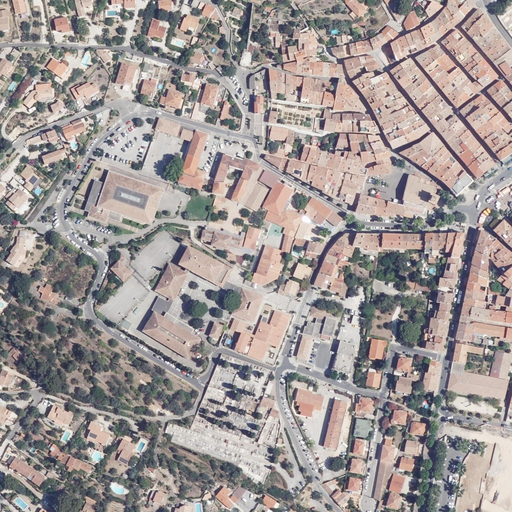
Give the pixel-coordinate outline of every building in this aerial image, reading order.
[(22,0),(18,0),(19,1),(12,3),(16,16),(21,15),(21,13),(25,12),(22,0)] [(85,8),(94,5),(92,0),(75,0),(77,3),(74,3),(78,16),(79,16),(79,17),(86,15),(86,14),(85,8)] [(344,0),(345,0),(346,4),(358,19),(365,12),(361,6),(354,0),(344,0)] [(399,17),(398,13),(389,1),(389,0),(382,0),(385,4),(395,22),(399,17)] [(449,0),(448,0),(445,8),(449,12),(453,17),(458,11),(457,9),(452,2),(449,0)] [(467,0),(449,0),(452,2),(457,9),(458,11),(461,7),(467,0)] [(474,6),(467,0),(461,7),(467,14),(474,6)] [(171,5),(171,1),(158,2),(159,12),(172,11),(171,5)] [(428,7),(431,4),(427,1),(422,8),(426,12),(428,7)] [(431,3),(431,4),(428,7),(436,12),(441,7),(431,3)] [(210,17),(216,7),(205,4),(200,15),(210,17)] [(174,12),(173,10),(173,5),(171,5),(172,11),(159,12),(159,13),(174,12)] [(222,21),(216,7),(210,17),(222,21)] [(239,15),(241,11),(234,7),(232,12),(239,15)] [(436,12),(428,7),(426,12),(425,13),(428,18),(436,12)] [(458,11),(463,18),(467,14),(461,7),(458,11)] [(511,9),(500,19),(508,28),(511,24),(511,9)] [(478,10),(471,18),(475,24),(482,16),(478,10)] [(453,17),(459,23),(463,18),(458,11),(453,17)] [(415,28),(420,25),(414,12),(410,13),(406,19),(404,24),(406,31),(415,28)] [(442,12),(438,16),(443,25),(447,22),(446,20),(447,19),(445,16),(442,12)] [(447,22),(443,25),(447,32),(459,23),(453,17),(449,12),(445,16),(447,19),(446,20),(447,22)] [(196,29),(197,28),(186,23),(188,17),(186,16),(186,18),(185,18),(184,21),(183,20),(181,26),(188,29),(188,27),(196,29)] [(438,16),(434,21),(438,29),(443,25),(438,16)] [(475,24),(466,33),(470,39),(487,22),(482,16),(475,24)] [(54,18),(51,18),(53,31),(57,31),(62,30),(63,33),(71,32),(68,17),(55,20),(54,18)] [(186,23),(197,28),(199,20),(188,17),(186,23)] [(9,18),(0,18),(0,32),(10,32),(9,18)] [(475,24),(471,18),(461,28),(466,33),(475,24)] [(160,22),(153,20),(148,33),(154,35),(154,36),(164,39),(167,29),(159,27),(160,22)] [(434,21),(429,24),(432,29),(435,34),(437,33),(438,34),(440,33),(438,29),(434,21)] [(487,22),(470,39),(472,41),(479,35),(482,38),(492,28),(487,22)] [(429,24),(420,30),(423,38),(429,35),(427,32),(432,29),(429,24)] [(438,29),(440,33),(442,36),(447,32),(443,25),(438,29)] [(382,32),(380,34),(387,42),(393,38),(397,34),(387,27),(381,31),(382,32)] [(496,34),(492,28),(482,38),(482,39),(484,42),(485,41),(486,43),(496,34)] [(427,32),(429,35),(432,43),(442,36),(440,33),(438,34),(437,33),(435,34),(432,29),(427,32)] [(420,30),(415,32),(419,43),(424,41),(423,38),(420,30)] [(458,44),(463,39),(455,31),(450,35),(458,44)] [(415,32),(404,37),(408,48),(414,45),(417,52),(422,49),(419,43),(415,32)] [(154,35),(148,33),(147,37),(163,41),(164,39),(154,36),(154,35)] [(387,42),(380,34),(376,36),(382,46),(384,44),(387,42)] [(486,43),(480,50),(484,55),(500,39),(496,34),(486,43)] [(423,38),(424,41),(427,47),(433,44),(432,43),(429,35),(423,38)] [(449,44),(453,48),(458,44),(450,35),(445,39),(449,44)] [(479,35),(472,41),(480,50),(486,43),(485,41),(484,42),(482,39),(482,38),(479,35)] [(382,46),(376,36),(373,38),(378,48),(380,47),(382,46)] [(314,38),(309,37),(309,38),(297,38),(297,41),(297,47),(298,51),(303,51),(306,50),(309,57),(316,55),(316,49),(316,46),(316,45),(316,44),(314,44),(314,38)] [(404,37),(400,39),(405,53),(410,51),(408,48),(404,37)] [(378,48),(373,38),(369,40),(373,51),(374,50),(378,48)] [(389,45),(390,47),(393,54),(396,61),(406,56),(405,53),(400,39),(389,45)] [(444,48),(449,44),(445,39),(440,43),(444,48)] [(457,52),(466,43),(463,39),(458,44),(453,48),(457,52)] [(500,39),(484,55),(488,59),(505,45),(500,39)] [(373,51),(369,40),(361,42),(363,53),(367,52),(373,51)] [(288,56),(289,61),(296,60),(293,55),(298,53),(295,47),(287,47),(287,44),(281,43),(281,46),(281,50),(287,49),(288,56)] [(465,52),(471,48),(466,43),(457,52),(460,55),(465,52)] [(348,45),(349,57),(352,56),(357,55),(355,44),(348,45)] [(247,48),(246,52),(246,53),(253,55),(255,46),(251,45),(251,46),(247,45),(247,48)] [(408,48),(410,51),(411,55),(417,52),(414,45),(408,48)] [(505,45),(488,59),(492,64),(509,51),(505,45)] [(338,59),(344,58),(342,46),(338,47),(339,48),(330,50),(332,54),(335,57),(338,59)] [(439,58),(444,54),(439,49),(440,49),(436,46),(431,50),(439,58)] [(195,53),(192,53),(191,53),(187,67),(193,68),(194,64),(198,65),(199,64),(202,64),(203,64),(205,58),(204,57),(201,56),(202,52),(198,49),(195,48),(195,53)] [(455,59),(460,55),(457,52),(453,48),(448,52),(455,59)] [(471,59),(476,55),(471,48),(465,52),(469,56),(471,59)] [(104,50),(97,50),(96,52),(99,57),(101,56),(105,64),(112,59),(107,52),(104,53),(104,50)] [(434,62),(439,58),(431,50),(414,59),(419,64),(429,57),(433,62),(434,62)] [(293,55),(296,60),(303,58),(305,57),(303,51),(298,51),(299,53),(298,53),(293,55)] [(511,54),(509,51),(492,64),(497,69),(504,64),(509,69),(511,66),(511,54)] [(460,64),(469,56),(465,52),(460,55),(455,59),(460,64)] [(447,76),(456,68),(444,54),(439,58),(434,62),(438,66),(442,71),(443,71),(447,76)] [(477,66),(482,61),(476,55),(471,59),(473,61),(477,66)] [(366,64),(375,62),(371,56),(365,57),(366,64)] [(460,64),(464,69),(473,61),(471,59),(469,56),(460,64)] [(313,75),(321,76),(322,65),(323,64),(322,58),(322,57),(316,58),(316,64),(314,64),(313,75)] [(429,57),(419,64),(423,70),(433,62),(429,57)] [(13,64),(2,58),(0,61),(0,84),(2,86),(9,77),(6,75),(13,64)] [(63,64),(54,58),(48,68),(51,69),(50,71),(55,75),(57,73),(66,79),(73,68),(64,63),(63,64)] [(345,67),(347,72),(361,70),(361,69),(360,65),(359,58),(352,60),(344,62),(345,67)] [(157,67),(159,63),(145,59),(143,63),(157,67)] [(399,65),(403,71),(413,65),(409,59),(399,65)] [(464,69),(468,73),(477,66),(473,61),(464,69)] [(485,74),(490,70),(482,61),(477,66),(482,71),(485,74)] [(296,74),(296,62),(283,65),(283,70),(296,74)] [(364,68),(366,72),(380,68),(375,62),(366,64),(360,65),(361,69),(364,68)] [(423,70),(427,74),(438,66),(434,62),(433,62),(423,70)] [(136,68),(121,64),(116,84),(124,87),(123,90),(129,92),(136,68)] [(321,76),(332,77),(332,73),(334,74),(335,65),(323,64),(322,65),(321,76)] [(504,64),(497,69),(504,78),(511,72),(509,69),(504,64)] [(389,71),(394,77),(403,71),(399,65),(389,71)] [(403,71),(407,75),(417,69),(413,65),(403,71)] [(427,74),(431,79),(442,71),(438,66),(427,74)] [(468,73),(472,78),(482,71),(477,66),(468,73)] [(223,78),(228,76),(222,67),(217,69),(219,72),(223,78)] [(361,76),(367,74),(366,72),(364,68),(361,69),(361,70),(347,72),(351,80),(352,81),(361,77),(361,76)] [(436,85),(441,91),(461,73),(456,68),(447,76),(436,85)] [(407,75),(412,83),(422,76),(417,69),(407,75)] [(38,70),(34,77),(39,80),(43,73),(38,70)] [(276,84),(276,72),(268,70),(269,82),(276,84)] [(485,74),(492,82),(497,78),(490,70),(485,74)] [(394,77),(397,82),(407,75),(403,71),(394,77)] [(431,79),(436,85),(447,76),(443,71),(442,71),(431,79)] [(472,78),(477,82),(481,78),(485,74),(482,71),(472,78)] [(183,85),(192,87),(195,78),(192,77),(193,73),(190,72),(188,76),(181,74),(180,80),(184,81),(183,85)] [(370,80),(374,78),(372,73),(367,74),(361,76),(361,77),(352,81),(353,84),(355,86),(366,81),(369,79),(370,80)] [(441,91),(446,98),(458,87),(457,85),(465,78),(461,73),(441,91)] [(380,81),(387,78),(385,74),(374,78),(370,80),(372,85),(380,81)] [(481,78),(488,85),(492,82),(485,74),(481,78)] [(397,82),(403,88),(412,83),(407,75),(397,82)] [(412,83),(417,89),(426,81),(422,76),(412,83)] [(383,86),(391,83),(387,78),(380,81),(383,86)] [(455,109),(462,104),(457,97),(463,92),(461,90),(469,83),(465,78),(457,85),(458,87),(446,98),(455,109)] [(477,82),(483,89),(488,85),(481,78),(477,82)] [(155,92),(157,82),(145,79),(140,94),(150,97),(152,91),(155,92)] [(311,80),(302,79),(301,90),(301,94),(300,96),(307,97),(311,80)] [(359,90),(372,85),(370,80),(369,79),(366,81),(355,86),(357,88),(359,90)] [(324,81),(311,80),(307,97),(306,104),(319,105),(322,91),(323,87),(324,81)] [(373,90),(383,86),(380,81),(372,85),(359,90),(361,93),(362,95),(373,90)] [(417,89),(422,95),(431,87),(426,81),(417,89)] [(498,93),(505,87),(500,81),(493,87),(498,93)] [(474,87),(478,93),(480,91),(483,89),(477,82),(475,84),(473,86),(474,87)] [(91,93),(100,89),(97,85),(93,87),(91,83),(82,88),(81,86),(73,90),(78,101),(83,98),(82,96),(81,94),(85,92),(86,94),(89,98),(93,96),(91,93)] [(342,84),(336,83),(334,95),(334,96),(340,98),(348,88),(345,85),(342,84)] [(380,101),(397,93),(391,83),(383,86),(373,90),(376,95),(380,101)] [(403,88),(409,96),(417,89),(412,83),(403,88)] [(463,92),(469,99),(478,93),(474,87),(473,86),(472,84),(470,84),(469,83),(461,90),(463,92)] [(218,88),(207,85),(201,103),(212,106),(218,88)] [(422,95),(426,99),(435,92),(431,87),(422,95)] [(486,93),(491,98),(498,93),(493,87),(486,93)] [(502,97),(509,93),(505,87),(498,93),(491,98),(495,103),(502,97)] [(334,96),(332,107),(332,110),(342,111),(345,103),(352,92),(348,88),(340,98),(334,96)] [(42,96),(43,99),(54,98),(53,89),(34,92),(24,103),(31,108),(36,101),(36,98),(38,96),(41,95),(42,96)] [(167,98),(162,96),(160,103),(176,108),(178,109),(180,109),(184,94),(169,89),(167,98)] [(409,96),(414,102),(422,95),(417,89),(409,96)] [(366,100),(376,95),(373,90),(362,95),(364,98),(366,100)] [(322,91),(319,105),(332,107),(334,96),(334,95),(322,91)] [(355,96),(352,92),(345,103),(352,108),(357,100),(357,98),(355,96)] [(430,104),(438,96),(435,92),(426,99),(430,104)] [(457,97),(462,104),(469,99),(463,92),(457,97)] [(383,106),(402,97),(398,93),(397,93),(380,101),(383,106)] [(509,105),(511,102),(511,96),(509,93),(502,97),(509,105)] [(369,105),(380,101),(376,95),(366,100),(367,103),(369,105)] [(414,102),(417,107),(426,99),(422,95),(414,102)] [(434,110),(443,102),(438,96),(430,104),(434,110)] [(476,106),(486,100),(482,96),(473,102),(476,106)] [(397,106),(406,102),(402,97),(383,106),(386,111),(397,106)] [(495,103),(502,110),(509,105),(502,97),(495,103)] [(254,98),(254,114),(255,114),(260,114),(260,107),(262,106),(262,104),(263,103),(263,98),(254,98)] [(421,112),(430,104),(426,99),(417,107),(421,112)] [(56,114),(65,106),(59,100),(50,108),(56,114)] [(345,103),(342,111),(359,111),(365,112),(361,105),(357,100),(352,108),(345,103)] [(480,111),(490,105),(486,100),(476,106),(479,109),(480,111)] [(229,102),(226,101),(221,119),(228,121),(231,108),(228,108),(229,102)] [(372,111),(383,106),(380,101),(369,105),(371,108),(372,111)] [(400,111),(409,106),(406,102),(397,106),(400,111)] [(438,115),(447,107),(443,102),(434,110),(438,115)] [(468,106),(474,113),(479,109),(476,106),(473,102),(468,106)] [(507,116),(511,112),(511,102),(509,105),(502,110),(507,116)] [(426,117),(434,110),(430,104),(421,112),(426,117)] [(484,115),(494,109),(490,105),(480,111),(484,115)] [(374,115),(386,111),(383,106),(372,111),(374,114),(374,115)] [(379,124),(380,126),(400,118),(396,113),(400,111),(397,106),(386,111),(388,116),(377,121),(379,124)] [(400,118),(413,110),(409,106),(400,111),(396,113),(400,118)] [(459,112),(464,119),(474,113),(468,106),(459,112)] [(438,115),(442,120),(451,113),(447,107),(438,115)] [(332,115),(324,109),(322,119),(325,119),(331,120),(332,115)] [(464,119),(469,124),(484,115),(480,111),(479,109),(474,113),(464,119)] [(489,120),(498,114),(494,109),(484,115),(469,124),(474,130),(490,120),(489,120)] [(400,118),(403,123),(416,115),(413,110),(400,118)] [(429,121),(438,115),(434,110),(426,117),(429,121)] [(278,113),(270,111),(268,123),(276,124),(276,123),(277,119),(277,114),(278,115),(278,113)] [(376,119),(377,121),(388,116),(386,111),(374,115),(376,119)] [(255,114),(255,128),(264,128),(264,114),(260,114),(255,114)] [(474,130),(478,135),(494,126),(494,125),(503,119),(498,114),(489,120),(490,120),(474,130)] [(340,115),(332,115),(331,120),(330,124),(335,124),(336,123),(340,123),(340,115)] [(353,115),(340,115),(340,123),(340,133),(353,133),(353,122),(353,115)] [(407,127),(420,120),(416,115),(403,123),(407,127)] [(434,127),(442,120),(438,115),(429,121),(434,127)] [(449,128),(458,121),(454,116),(445,123),(449,128)] [(171,136),(175,124),(159,118),(154,130),(171,136)] [(381,129),(382,131),(403,123),(400,118),(380,126),(381,129)] [(86,131),(81,119),(72,123),(73,126),(63,130),(69,143),(74,141),(73,137),(86,131)] [(331,120),(325,119),(324,132),(334,132),(335,124),(330,124),(331,120)] [(483,140),(500,129),(508,124),(503,119),(494,125),(494,126),(478,135),(483,140)] [(412,133),(424,125),(420,120),(407,127),(401,130),(405,136),(412,133)] [(437,130),(445,123),(444,122),(442,120),(434,127),(435,128),(437,130)] [(454,134),(462,127),(458,121),(449,128),(454,134)] [(383,133),(385,137),(401,130),(407,127),(403,123),(382,131),(383,133)] [(441,136),(449,128),(445,123),(437,130),(441,136)] [(500,129),(504,134),(506,132),(511,128),(508,124),(500,129)] [(208,135),(178,125),(177,126),(174,137),(191,143),(182,172),(193,176),(192,178),(181,174),(178,182),(188,186),(187,186),(191,188),(192,187),(200,190),(202,183),(206,185),(208,190),(212,178),(207,176),(205,181),(203,180),(206,172),(197,169),(208,135)] [(412,133),(417,139),(428,131),(424,125),(412,133)] [(285,141),(286,134),(283,134),(283,129),(272,127),(271,130),(270,136),(277,137),(277,139),(285,141)] [(458,138),(466,131),(462,127),(454,134),(458,138)] [(445,142),(454,134),(449,128),(441,136),(445,142)] [(499,137),(504,134),(500,129),(483,140),(486,145),(499,137)] [(58,140),(54,130),(26,141),(29,147),(44,141),(44,142),(48,140),(50,143),(58,140)] [(293,138),(294,132),(287,130),(286,134),(285,141),(284,142),(284,144),(285,144),(292,145),(293,138)] [(387,141),(388,143),(404,136),(405,136),(401,130),(385,137),(387,141)] [(458,138),(462,143),(470,136),(466,131),(458,138)] [(304,145),(306,135),(294,132),(293,138),(300,139),(299,144),(304,145)] [(404,136),(407,143),(417,139),(412,133),(405,136),(404,136)] [(425,154),(439,142),(432,134),(419,144),(423,150),(421,151),(425,154)] [(445,142),(449,146),(458,138),(454,134),(445,142)] [(511,140),(511,141),(504,134),(499,137),(502,140),(506,145),(495,155),(500,161),(511,153),(511,140)] [(357,144),(355,136),(348,136),(349,144),(357,144)] [(359,153),(366,153),(368,153),(368,149),(364,149),(362,142),(364,136),(355,136),(357,144),(359,153)] [(370,146),(381,142),(379,139),(378,137),(364,136),(362,142),(364,149),(368,149),(371,148),(370,146)] [(392,150),(407,143),(404,136),(388,143),(392,150)] [(462,143),(466,149),(475,142),(470,136),(462,143)] [(502,140),(499,137),(486,145),(491,150),(502,140)] [(449,146),(453,151),(462,143),(458,138),(449,146)] [(491,150),(495,155),(506,145),(502,140),(491,150)] [(372,150),(383,147),(382,145),(381,142),(370,146),(371,148),(368,149),(368,153),(372,151),(372,150)] [(431,158),(443,146),(439,142),(425,154),(431,158)] [(470,154),(479,147),(475,142),(466,149),(470,154)] [(453,151),(458,157),(466,149),(462,143),(453,151)] [(351,153),(359,153),(357,144),(349,144),(351,153)] [(423,150),(419,144),(418,144),(412,147),(417,153),(421,151),(423,150)] [(436,161),(446,151),(443,146),(431,158),(436,161)] [(292,149),(284,147),(283,150),(283,154),(290,157),(292,149)] [(306,162),(310,149),(303,147),(301,155),(300,160),(306,162)] [(374,157),(387,152),(384,149),(383,147),(372,150),(372,151),(374,157)] [(417,153),(412,147),(399,153),(402,155),(407,158),(417,153)] [(476,160),(484,152),(479,147),(470,154),(476,160)] [(312,163),(316,151),(310,149),(306,162),(312,163)] [(458,157),(467,168),(473,163),(476,160),(470,154),(466,149),(458,157)] [(317,165),(322,153),(316,151),(312,163),(317,165)] [(368,163),(375,161),(374,157),(372,151),(368,153),(366,153),(368,163)] [(414,163),(425,154),(421,151),(417,153),(407,158),(410,161),(414,163)] [(441,166),(451,156),(446,151),(436,161),(441,166)] [(60,152),(41,159),(45,170),(60,164),(59,164),(63,162),(62,160),(63,159),(60,152)] [(331,168),(337,170),(340,157),(339,157),(340,153),(335,152),(334,156),(331,168)] [(375,161),(388,158),(389,157),(388,155),(387,152),(374,157),(375,161)] [(473,163),(482,174),(494,165),(484,152),(476,160),(473,163)] [(324,166),(328,154),(322,153),(317,165),(324,166)] [(365,164),(368,163),(366,153),(359,153),(351,153),(349,154),(347,160),(352,161),(363,164),(365,164)] [(324,166),(331,168),(334,156),(328,154),(324,166)] [(420,167),(431,158),(425,154),(414,163),(417,165),(420,167)] [(263,169),(244,159),(244,158),(242,161),(223,155),(213,182),(210,194),(216,194),(223,195),(225,183),(222,183),(228,165),(244,170),(231,200),(243,205),(256,182),(255,181),(256,179),(263,169)] [(262,158),(278,168),(282,159),(266,155),(264,155),(262,158)] [(449,169),(455,162),(451,156),(441,166),(448,171),(449,169)] [(337,170),(343,171),(347,160),(343,158),(343,157),(340,157),(337,170)] [(424,170),(426,171),(436,161),(431,158),(420,167),(424,170)] [(278,168),(282,170),(287,160),(282,159),(278,168)] [(282,170),(291,174),(294,162),(287,160),(282,170)] [(343,171),(348,173),(351,166),(352,161),(347,160),(343,171)] [(429,173),(432,176),(441,166),(436,161),(426,171),(429,173)] [(457,179),(463,171),(455,162),(449,169),(457,179)] [(294,176),(300,179),(305,165),(298,163),(294,176)] [(389,174),(390,163),(377,166),(367,170),(365,177),(366,177),(367,176),(389,174)] [(476,179),(482,174),(473,163),(467,168),(476,179)] [(300,179),(311,185),(316,168),(305,165),(300,179)] [(348,173),(360,175),(362,168),(351,166),(348,173)] [(436,178),(439,181),(448,171),(441,166),(432,176),(436,178)] [(28,167),(20,176),(27,181),(26,182),(28,184),(25,187),(31,193),(34,189),(33,188),(40,179),(33,173),(34,172),(28,167)] [(311,185),(322,190),(323,191),(328,171),(316,168),(311,185)] [(265,170),(263,169),(256,179),(259,181),(265,170)] [(456,184),(456,183),(455,182),(457,179),(449,169),(448,171),(439,181),(443,184),(450,190),(456,184)] [(303,220),(305,215),(302,213),(300,216),(286,209),(290,201),(287,199),(292,189),(290,188),(278,181),(280,179),(265,170),(259,181),(272,189),(262,208),(268,211),(264,219),(285,227),(283,234),(286,235),(293,237),(294,238),(296,232),(297,227),(298,225),(301,226),(303,220)] [(84,211),(89,213),(90,213),(91,211),(107,216),(106,219),(107,219),(119,223),(121,217),(149,226),(152,224),(164,190),(108,171),(104,184),(94,180),(84,211)] [(322,192),(327,194),(334,172),(328,171),(323,191),(322,190),(322,192)] [(327,194),(331,197),(340,173),(334,172),(327,194)] [(472,182),(464,172),(460,177),(460,178),(456,183),(456,184),(450,190),(456,197),(472,182)] [(331,197),(338,201),(342,187),(343,181),(345,174),(340,173),(331,197)] [(345,174),(343,181),(351,183),(352,176),(345,174)] [(404,207),(402,216),(410,218),(412,213),(422,215),(423,210),(425,211),(428,211),(430,210),(430,208),(431,207),(431,206),(429,204),(434,206),(439,198),(433,195),(437,194),(438,192),(438,190),(436,188),(428,185),(428,182),(423,181),(423,180),(408,175),(400,206),(404,207)] [(351,183),(357,185),(359,178),(352,176),(351,183)] [(290,188),(292,186),(280,179),(278,181),(290,188)] [(342,187),(355,191),(357,185),(351,183),(343,181),(342,187)] [(256,183),(243,205),(256,213),(268,191),(256,183)] [(338,201),(344,203),(346,195),(354,198),(355,191),(342,187),(338,201)] [(12,191),(6,198),(9,201),(6,204),(13,211),(16,207),(19,210),(29,199),(20,190),(16,194),(12,191)] [(330,224),(337,227),(342,220),(315,199),(311,197),(307,194),(307,195),(305,201),(308,203),(302,213),(305,215),(317,223),(325,229),(330,224)] [(346,195),(344,203),(351,206),(354,198),(346,195)] [(227,199),(215,196),(212,208),(217,209),(219,202),(225,204),(227,199)] [(360,196),(358,205),(366,207),(368,198),(360,196)] [(366,207),(374,209),(376,200),(368,198),(366,207)] [(374,209),(373,215),(383,216),(384,216),(385,212),(384,212),(387,202),(376,200),(374,209)] [(385,212),(393,214),(402,216),(404,207),(400,206),(387,202),(384,212),(385,212)] [(357,214),(373,215),(374,209),(366,207),(358,205),(355,213),(357,214)] [(90,213),(89,213),(87,218),(105,224),(107,219),(106,219),(107,216),(91,211),(90,213)] [(297,239),(300,240),(308,222),(303,220),(301,226),(301,228),(299,233),(297,239)] [(499,237),(509,228),(503,221),(498,225),(493,231),(499,237)] [(325,229),(331,234),(337,227),(330,224),(325,229)] [(243,247),(252,249),(257,230),(249,227),(243,247)] [(503,241),(511,232),(511,230),(509,228),(499,237),(503,241)] [(240,239),(206,231),(204,238),(227,246),(238,249),(241,250),(242,246),(245,233),(241,232),(240,239)] [(482,247),(488,236),(481,231),(480,231),(476,244),(482,247)] [(507,245),(511,239),(511,232),(503,241),(507,245)] [(345,234),(338,241),(351,246),(356,234),(345,234)] [(350,247),(353,247),(359,248),(363,234),(356,234),(351,246),(350,247)] [(363,234),(359,248),(358,253),(365,255),(366,250),(367,250),(368,249),(370,250),(368,256),(365,255),(365,260),(371,261),(372,257),(375,258),(378,249),(381,235),(363,234)] [(447,234),(439,234),(439,251),(439,252),(441,253),(445,253),(447,234)] [(456,234),(447,234),(445,253),(450,253),(450,256),(452,256),(456,234)] [(463,234),(456,234),(452,256),(451,257),(451,259),(459,258),(463,234)] [(293,237),(286,235),(282,251),(283,252),(290,254),(293,237)] [(400,235),(381,235),(378,249),(399,250),(400,235)] [(417,236),(400,235),(399,250),(403,251),(403,247),(421,250),(425,251),(425,243),(417,243),(417,236)] [(424,235),(417,236),(417,243),(425,243),(424,235)] [(424,235),(425,243),(425,251),(426,254),(428,254),(428,263),(435,263),(435,259),(433,259),(433,255),(432,235),(424,235)] [(489,250),(494,240),(488,236),(482,247),(489,250)] [(27,238),(17,237),(17,243),(10,252),(12,253),(6,261),(15,266),(22,256),(26,256),(27,250),(24,250),(25,245),(26,245),(27,238)] [(204,238),(201,237),(201,240),(207,241),(206,242),(207,243),(208,245),(209,246),(230,251),(230,250),(230,247),(238,249),(227,246),(204,238)] [(316,255),(319,256),(324,246),(317,244),(306,241),(300,240),(297,239),(296,243),(304,246),(304,245),(307,246),(307,244),(310,245),(307,252),(316,255)] [(491,255),(499,243),(494,240),(489,250),(487,253),(491,255)] [(338,241),(334,246),(351,253),(353,247),(350,247),(351,246),(338,241)] [(489,259),(503,247),(499,243),(491,255),(489,259)] [(486,256),(487,253),(489,250),(482,247),(476,244),(474,251),(486,256)] [(263,252),(282,256),(283,252),(282,251),(265,245),(263,252)] [(190,270),(214,283),(220,273),(228,277),(232,269),(188,246),(179,264),(186,268),(185,272),(184,273),(179,271),(180,269),(169,264),(155,291),(165,296),(174,301),(190,270)] [(334,246),(330,250),(341,255),(342,255),(350,258),(351,253),(334,246)] [(348,264),(348,265),(351,266),(354,255),(356,255),(358,253),(359,248),(353,247),(351,253),(350,258),(348,264)] [(494,264),(508,252),(503,247),(489,259),(494,264)] [(330,250),(327,256),(339,260),(339,259),(341,255),(330,250)] [(487,259),(489,259),(491,255),(487,253),(486,256),(474,251),(473,258),(487,264),(487,259)] [(279,263),(282,256),(263,252),(256,273),(254,272),(251,281),(263,286),(278,278),(282,264),(279,263)] [(498,268),(511,256),(511,255),(508,252),(494,264),(498,268)] [(122,254),(117,260),(118,261),(111,269),(124,282),(131,274),(120,263),(125,258),(122,254)] [(327,256),(324,261),(337,265),(339,260),(327,256)] [(503,274),(511,265),(511,256),(498,268),(502,273),(503,274)] [(457,265),(459,258),(451,259),(445,259),(444,262),(448,263),(443,279),(455,279),(456,272),(448,270),(450,264),(457,265)] [(471,265),(487,273),(487,264),(473,258),(471,265)] [(324,261),(318,273),(332,277),(337,265),(324,261)] [(308,275),(311,269),(298,264),(295,271),(293,271),(292,273),(294,274),(293,276),(302,279),(305,273),(308,275)] [(456,272),(457,265),(450,264),(448,270),(456,272)] [(470,273),(487,280),(487,273),(471,265),(470,273)] [(511,275),(511,265),(503,274),(509,279),(511,275)] [(33,271),(27,280),(30,282),(35,273),(33,271)] [(214,283),(223,287),(226,280),(228,277),(220,273),(214,283)] [(313,285),(318,287),(321,288),(322,283),(324,284),(325,281),(331,283),(332,278),(332,277),(318,273),(313,285)] [(468,282),(487,288),(487,280),(470,273),(468,282)] [(509,289),(511,285),(511,281),(509,279),(503,274),(502,273),(496,280),(509,289)] [(277,294),(284,296),(286,292),(292,294),(295,287),(297,287),(298,288),(300,282),(289,278),(288,281),(287,281),(285,286),(280,284),(277,294)] [(331,283),(329,290),(339,292),(343,281),(343,280),(339,279),(332,278),(331,283)] [(371,291),(373,291),(379,293),(381,280),(373,278),(371,288),(371,291)] [(455,279),(443,279),(439,279),(438,286),(446,287),(454,288),(455,279)] [(223,287),(240,296),(242,289),(226,280),(223,287)] [(487,288),(487,294),(504,298),(505,297),(508,293),(505,291),(502,294),(493,292),(492,286),(490,286),(490,280),(487,280),(487,288)] [(343,281),(339,292),(339,296),(344,297),(347,285),(348,283),(343,281)] [(467,290),(488,296),(487,294),(487,288),(468,282),(467,290)] [(36,292),(37,289),(27,283),(24,289),(34,296),(37,298),(39,294),(36,292)] [(438,286),(430,285),(430,292),(429,301),(431,302),(433,302),(434,296),(435,292),(432,292),(433,290),(437,291),(438,286)] [(50,292),(51,291),(44,288),(40,286),(37,291),(42,293),(49,296),(46,301),(58,305),(59,301),(55,300),(57,296),(54,295),(55,294),(50,292)] [(358,316),(366,287),(358,286),(351,314),(358,316)] [(240,296),(232,314),(253,322),(261,301),(262,300),(258,298),(260,295),(243,288),(242,289),(240,296)] [(467,290),(465,298),(488,303),(488,296),(467,290)] [(451,305),(452,294),(435,292),(434,296),(438,297),(437,303),(440,303),(451,305)] [(40,299),(46,301),(49,296),(42,293),(40,299)] [(488,296),(488,303),(506,306),(511,307),(511,298),(505,297),(504,298),(487,294),(488,296)] [(167,313),(174,301),(165,296),(163,301),(158,299),(152,310),(155,312),(164,318),(167,313)] [(463,306),(472,308),(488,310),(488,303),(465,298),(463,306)] [(261,301),(253,322),(255,323),(264,302),(261,301)] [(449,313),(451,305),(440,303),(439,309),(432,308),(429,307),(428,310),(436,311),(449,313)] [(488,303),(488,310),(505,313),(506,306),(488,303)] [(328,309),(312,305),(310,316),(316,318),(314,325),(307,322),(306,327),(304,326),(302,333),(329,341),(331,336),(332,336),(336,320),(326,317),(328,309)] [(461,316),(469,318),(472,308),(463,306),(461,316)] [(243,339),(237,351),(273,365),(274,365),(283,342),(294,314),(276,307),(270,324),(268,323),(261,341),(259,341),(258,344),(243,339)] [(472,308),(469,318),(470,318),(487,320),(488,310),(472,308)] [(488,310),(487,320),(505,323),(506,313),(505,313),(488,310)] [(448,321),(449,313),(436,311),(435,316),(428,315),(428,318),(431,318),(448,321)] [(149,324),(148,323),(143,332),(189,359),(201,340),(192,334),(164,318),(155,312),(150,320),(151,321),(149,324)] [(194,329),(167,313),(164,318),(192,334),(194,329)] [(235,350),(237,351),(243,339),(258,344),(259,341),(261,341),(268,323),(266,322),(268,319),(266,318),(267,316),(263,315),(255,335),(254,337),(242,332),(235,350)] [(362,318),(352,315),(351,323),(362,327),(364,319),(362,318)] [(231,328),(242,332),(243,330),(245,323),(235,318),(231,328)] [(445,337),(448,321),(431,318),(429,329),(427,329),(426,329),(425,329),(424,331),(424,332),(425,333),(426,334),(445,337)] [(218,339),(223,325),(215,322),(210,335),(218,339)] [(473,325),(473,322),(469,322),(469,324),(460,323),(458,332),(472,334),(474,325),(473,325)] [(475,336),(484,339),(488,340),(487,344),(498,347),(499,339),(501,328),(486,326),(486,324),(473,322),(473,325),(474,325),(472,334),(472,336),(475,336)] [(511,339),(511,329),(501,328),(499,339),(505,340),(505,341),(509,342),(509,339),(511,339)] [(466,341),(481,343),(481,340),(474,338),(475,336),(472,336),(472,334),(458,332),(456,339),(457,339),(466,341)] [(443,345),(445,337),(426,334),(425,334),(424,341),(443,345)] [(300,335),(298,340),(301,342),(296,360),(304,362),(304,361),(309,344),(308,343),(309,338),(300,335)] [(372,339),(372,338),(367,337),(366,341),(371,342),(369,357),(381,359),(383,346),(386,346),(387,342),(372,339)] [(340,341),(334,366),(337,367),(336,370),(351,374),(355,345),(340,341)] [(442,353),(443,345),(424,341),(423,341),(422,348),(442,353)] [(456,375),(463,376),(464,371),(465,364),(464,364),(465,359),(466,359),(467,354),(466,354),(467,352),(482,355),(483,348),(465,345),(456,343),(450,374),(456,375)] [(30,352),(34,347),(29,344),(25,348),(30,352)] [(21,358),(24,355),(22,353),(19,355),(15,350),(16,350),(13,348),(7,354),(12,356),(17,362),(18,361),(20,363),(23,360),(21,358)] [(506,379),(511,355),(496,351),(491,376),(506,379)] [(406,374),(408,375),(410,375),(411,375),(412,368),(409,367),(410,360),(401,358),(398,359),(396,369),(406,371),(406,374)] [(425,372),(437,377),(440,363),(431,361),(430,361),(429,366),(428,365),(426,365),(425,372)] [(378,387),(381,371),(369,369),(366,385),(378,387)] [(0,386),(1,383),(8,386),(12,375),(1,370),(0,372),(0,386)] [(455,382),(508,392),(511,380),(506,379),(491,376),(464,371),(463,376),(456,375),(456,379),(455,382)] [(421,388),(434,391),(437,377),(425,372),(421,388)] [(412,385),(415,386),(418,376),(411,375),(410,375),(408,375),(407,380),(399,378),(398,381),(395,380),(394,381),(393,383),(394,384),(395,385),(396,385),(395,391),(410,394),(411,388),(410,388),(411,383),(412,384),(412,385)] [(456,379),(450,378),(448,389),(506,400),(508,392),(455,382),(456,379)] [(321,408),(324,397),(311,394),(312,392),(298,389),(295,400),(321,408)] [(362,397),(362,395),(358,395),(353,396),(352,398),(353,398),(350,415),(355,416),(363,418),(364,413),(359,412),(360,410),(371,413),(373,401),(369,401),(369,399),(362,397)] [(275,401),(263,397),(261,404),(271,408),(273,408),(275,401)] [(335,450),(347,403),(334,400),(323,446),(335,450)] [(10,412),(0,406),(0,423),(2,425),(6,416),(8,417),(10,412)] [(50,406),(48,410),(51,412),(48,419),(53,421),(54,419),(61,422),(67,425),(72,413),(66,411),(66,412),(50,406)] [(269,415),(280,419),(278,412),(271,409),(269,415)] [(404,425),(407,414),(394,411),(393,417),(390,417),(388,424),(391,425),(393,424),(394,423),(404,425)] [(297,421),(302,418),(299,412),(294,415),(297,421)] [(369,427),(370,422),(357,419),(354,435),(366,437),(367,427),(369,427)] [(300,428),(306,426),(303,420),(297,423),(300,428)] [(97,431),(98,429),(95,427),(96,425),(88,421),(85,427),(88,429),(86,434),(94,438),(93,440),(102,444),(107,436),(97,431)] [(170,443),(267,477),(270,469),(259,465),(260,461),(268,464),(270,458),(258,454),(259,450),(268,453),(270,448),(194,421),(193,425),(230,438),(227,446),(224,453),(212,449),(173,435),(170,443)] [(171,429),(180,433),(182,428),(168,422),(164,432),(169,434),(171,429)] [(423,431),(427,432),(428,426),(414,423),(413,427),(408,426),(406,431),(406,433),(422,436),(423,431)] [(38,435),(39,433),(31,428),(27,433),(40,442),(43,439),(38,435)] [(304,436),(309,433),(307,428),(301,431),(304,436)] [(374,498),(379,501),(382,492),(383,489),(389,471),(392,463),(391,463),(394,448),(390,447),(391,445),(393,436),(385,434),(384,438),(386,439),(384,446),(383,445),(378,475),(374,498)] [(313,442),(310,436),(305,438),(308,444),(313,442)] [(124,439),(117,452),(117,453),(121,455),(119,460),(128,465),(134,454),(133,453),(136,446),(124,439)] [(361,455),(364,443),(355,441),(354,446),(352,446),(351,450),(353,450),(353,453),(361,455)] [(415,454),(417,443),(407,441),(405,452),(415,454)] [(61,455),(63,451),(51,444),(49,448),(48,449),(55,453),(56,451),(61,455)] [(68,454),(63,451),(61,455),(64,456),(61,463),(70,467),(72,468),(72,467),(75,460),(67,456),(68,454)] [(397,453),(393,463),(397,465),(401,454),(397,453)] [(34,478),(31,482),(39,487),(45,478),(29,467),(29,468),(15,459),(12,457),(7,464),(11,466),(9,468),(14,472),(15,471),(27,479),(30,475),(34,478)] [(411,471),(413,460),(404,458),(404,459),(401,458),(399,468),(411,471)] [(360,470),(362,461),(352,459),(350,471),(362,473),(363,470),(360,470)] [(83,463),(76,460),(75,460),(72,467),(73,468),(79,471),(81,468),(89,474),(92,470),(82,463),(83,463)] [(383,489),(400,494),(401,489),(402,490),(404,479),(397,477),(397,474),(389,471),(383,489)] [(46,477),(52,481),(55,477),(49,472),(46,477)] [(358,491),(360,480),(350,478),(348,490),(358,491)] [(336,482),(334,479),(322,484),(321,485),(330,494),(333,492),(329,487),(331,485),(332,486),(336,482)] [(237,503),(249,490),(240,486),(233,495),(235,496),(232,499),(237,503)] [(228,495),(231,491),(225,487),(217,496),(229,508),(233,503),(228,498),(229,497),(228,495)] [(332,496),(336,501),(342,494),(336,488),(334,489),(335,490),(334,492),(335,493),(332,496)] [(158,492),(153,490),(149,498),(154,501),(153,502),(155,503),(155,501),(160,503),(159,505),(161,505),(161,503),(163,503),(164,503),(165,502),(166,500),(166,498),(166,497),(165,496),(166,494),(164,493),(164,495),(159,493),(160,491),(158,490),(158,492)] [(54,503),(55,504),(61,508),(62,507),(70,496),(64,492),(62,496),(60,495),(54,503)] [(336,501),(340,506),(342,505),(348,499),(357,504),(360,495),(344,492),(343,495),(342,494),(336,501)] [(398,501),(399,496),(389,494),(387,505),(400,508),(401,502),(398,501)] [(274,508),(278,501),(268,495),(264,502),(274,508)] [(95,511),(94,511),(97,504),(84,497),(83,500),(87,503),(86,505),(84,505),(82,509),(86,511),(95,511)] [(483,498),(480,509),(487,511),(492,511),(496,502),(483,498)]
